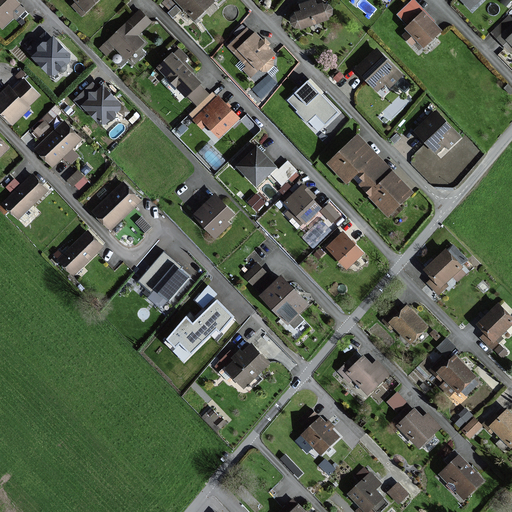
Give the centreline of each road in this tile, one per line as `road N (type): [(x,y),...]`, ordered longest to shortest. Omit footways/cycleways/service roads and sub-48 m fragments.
road 1 (residential): [(148,0),(402,261)]
road 2 (residential): [(262,18),(447,207)]
road 3 (residential): [(349,324),(189,511)]
road 4 (residential): [(483,464),(349,324)]
